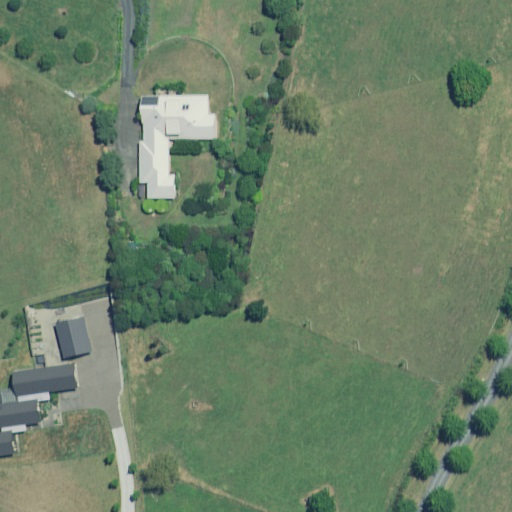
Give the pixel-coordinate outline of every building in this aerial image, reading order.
[(211,97),(185,97),(185,92),(161,92),(161,97),(145,97),(145,142),(142,142),(142,183),(150,183),(151,199),(177,199),(177,175),(171,175),(171,135),(185,135),(185,140),(217,140),(217,115),(211,115),(211,97)] [(93,352),(85,319),(59,325),(66,358),(93,352)] [(18,398),(50,393),(78,389),(75,366),(15,374),(18,398)] [(0,429),(28,426),(42,424),(39,402),(51,401),(50,393),(18,398),(19,404),(0,406),(0,429)] [(28,426),(0,429),(0,457),(17,455),(14,434),(29,432),(28,426)] [(49,427),(30,429),(31,436),(50,434),(49,427)]
